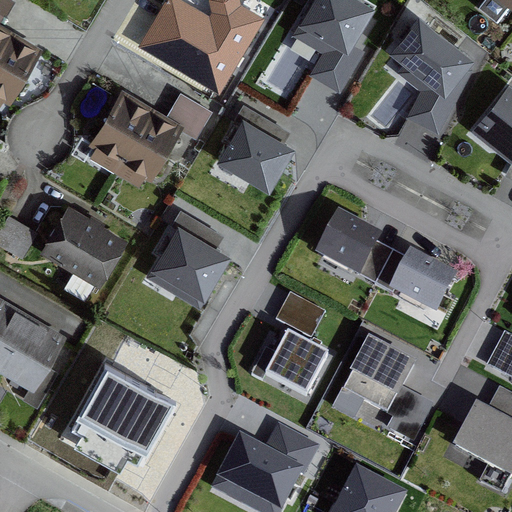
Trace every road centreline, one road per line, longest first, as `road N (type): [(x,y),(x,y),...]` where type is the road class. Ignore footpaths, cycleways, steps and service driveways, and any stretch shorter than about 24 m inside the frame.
road 1 (residential): [(161,511),(217,408),(223,337),(324,172)]
road 2 (residential): [(324,172),(339,148),(363,148),(511,224)]
road 3 (residential): [(324,172),(503,265)]
road 4 (residential): [(121,0),(40,136)]
